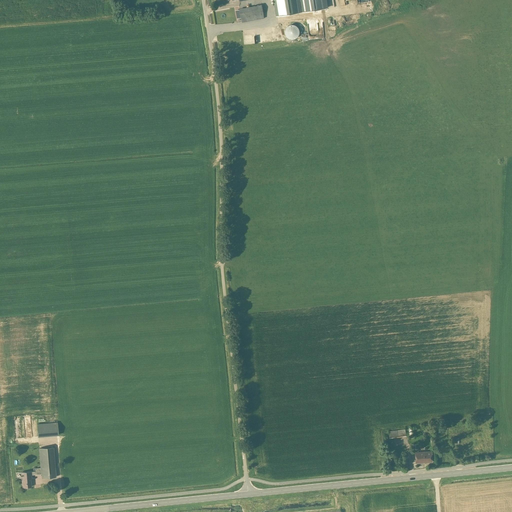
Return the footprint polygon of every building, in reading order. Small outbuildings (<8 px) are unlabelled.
[(274,0),(277,16),(302,12),(300,0),(274,0)] [(262,5),(239,9),(242,23),(264,18),(262,5)] [(294,25),(293,25),(292,24),(290,25),(288,26),(287,27),(286,28),(285,31),(285,33),(285,34),(286,36),(287,37),(289,38),(290,39),(292,39),(293,39),(295,39),(296,38),(297,38),(298,37),(299,35),(299,34),(300,32),(300,31),(299,29),(298,28),(297,27),(296,25),(294,25)] [(37,423),(38,436),(59,435),(58,422),(37,423)] [(389,438),(406,436),(405,429),(388,431),(389,438)] [(39,448),(40,468),(35,468),(36,471),(31,472),(21,472),(22,488),(31,487),(30,479),(31,478),(31,475),(41,474),(41,478),(56,477),(53,447),(39,448)] [(432,451),(418,452),(418,448),(415,448),(416,453),(415,453),(416,463),(432,462),(432,451)]
